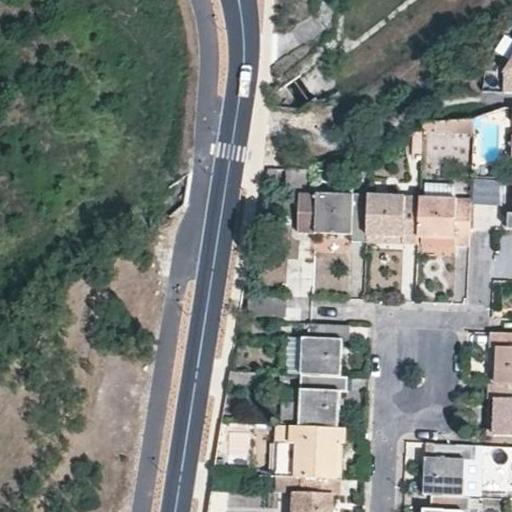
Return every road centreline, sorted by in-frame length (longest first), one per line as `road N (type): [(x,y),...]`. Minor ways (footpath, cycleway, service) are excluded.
road 1 (tertiary): [(247,63),(181,511)]
road 2 (residential): [(384,511),(387,439),(416,380)]
